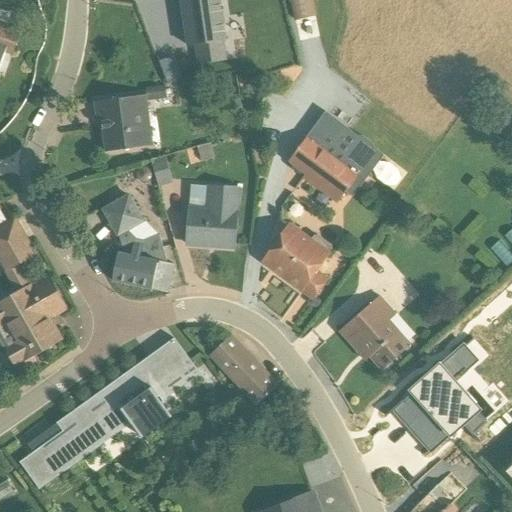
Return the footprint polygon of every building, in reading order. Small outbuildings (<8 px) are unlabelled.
[(181,0),(188,48),(225,42),(218,0),(181,0)] [(311,0),(289,0),(294,21),(314,17),(311,0)] [(166,59),(170,84),(192,80),(188,55),(166,59)] [(165,87),(146,88),(146,96),(93,103),(95,119),(100,119),(105,153),(153,146),(147,103),(167,100),(165,87)] [(346,193),(352,197),(382,156),(373,149),(373,145),(363,138),(358,138),(324,114),(288,163),(304,176),(302,179),(337,205),(346,193)] [(197,149),(202,164),(214,160),(210,145),(197,149)] [(159,188),(174,184),(166,157),(151,162),(159,188)] [(185,248),(235,251),(240,189),(191,186),(185,248)] [(146,223),(137,207),(130,195),(104,211),(117,235),(119,236),(124,255),(118,254),(113,282),(168,294),(175,266),(168,264),(160,237),(146,223)] [(28,245),(15,220),(7,224),(3,217),(0,212),(0,264),(15,291),(0,300),(0,328),(4,333),(10,343),(1,349),(15,373),(35,361),(33,358),(62,342),(55,330),(48,320),(66,310),(48,278),(31,287),(19,265),(34,256),(28,245)] [(313,300),(326,280),(316,272),(331,250),(331,246),(317,236),(314,237),(311,242),(290,226),(263,263),(313,300)] [(337,333),(364,363),(369,359),(381,372),(411,345),(390,320),(395,315),(380,297),(337,333)] [(277,387),(230,337),(209,357),(256,408),(277,387)] [(23,467),(40,491),(132,424),(142,439),(172,417),(162,403),(200,375),(190,361),(174,340),(149,358),(97,395),(50,428),(27,445),(33,453),(20,463),(23,467)] [(423,392),(396,416),(430,454),(456,429),(423,392)] [(453,505),(467,491),(450,474),(411,511),(455,511),(458,510),(453,505)] [(7,482),(0,485),(0,501),(14,493),(7,482)] [(322,511),(314,489),(258,511),(322,511)]
